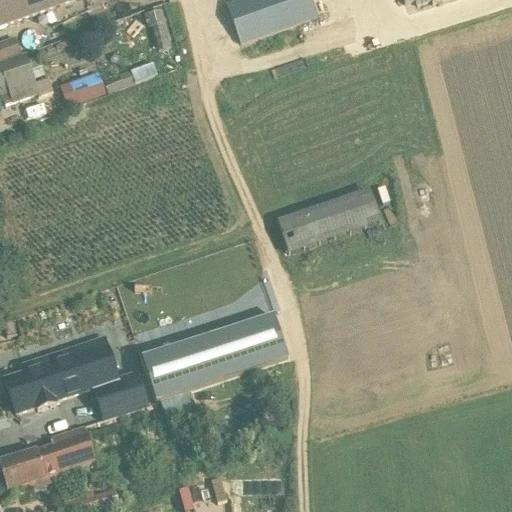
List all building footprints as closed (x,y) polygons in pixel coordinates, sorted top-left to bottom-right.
[(0,0),(0,30),(76,3),(74,0),(0,0)] [(318,20),(310,0),(248,0),(226,8),(240,48),(318,20)] [(162,15),(146,19),(150,33),(152,33),(159,55),(171,51),(162,15)] [(0,67),(23,60),(16,42),(0,47),(0,67)] [(0,99),(4,109),(36,98),(50,93),(45,79),(32,84),(23,60),(0,67),(0,99)] [(130,75),(118,79),(118,80),(123,94),(135,89),(130,75)] [(97,77),(59,92),(66,113),(105,98),(97,77)] [(107,100),(123,94),(118,80),(102,86),(107,100)] [(274,319),(142,363),(156,407),(190,395),(289,363),(274,319)] [(15,325),(5,326),(7,340),(17,339),(15,325)] [(26,377),(4,385),(16,419),(37,412),(38,415),(56,409),(55,406),(93,393),(104,425),(149,410),(137,377),(119,383),(109,356),(85,364),(81,351),(41,364),(43,372),(26,377)] [(198,423),(190,397),(161,406),(169,433),(198,423)] [(0,467),(0,470),(8,494),(96,465),(85,431),(51,443),(53,450),(0,467)] [(92,496),(81,500),(82,504),(59,511),(105,511),(119,508),(114,494),(94,501),(92,496)]
